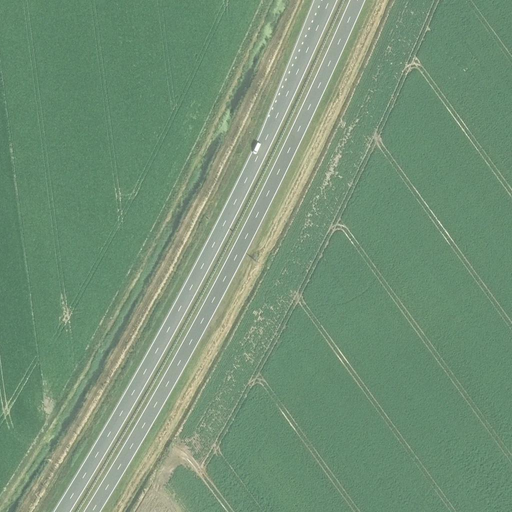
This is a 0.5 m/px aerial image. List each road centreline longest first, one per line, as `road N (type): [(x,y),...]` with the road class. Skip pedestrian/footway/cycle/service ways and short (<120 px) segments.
road 1 (trunk): [(328,0),(182,302),(60,511)]
road 2 (trunk): [(92,511),(204,314),(356,0)]
